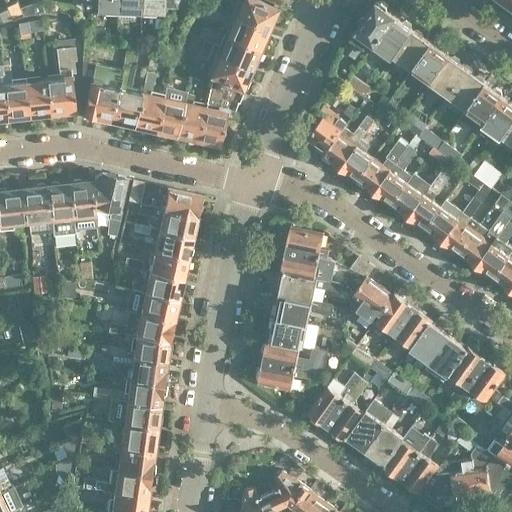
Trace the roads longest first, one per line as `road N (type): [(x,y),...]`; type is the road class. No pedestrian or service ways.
road 1 (residential): [(511,335),(319,200),(250,184)]
road 2 (residential): [(0,154),(82,146),(250,184)]
road 3 (residential): [(395,511),(299,441),(206,397)]
road 4 (residential): [(206,397),(250,184)]
road 5 (residential): [(250,184),(330,0)]
